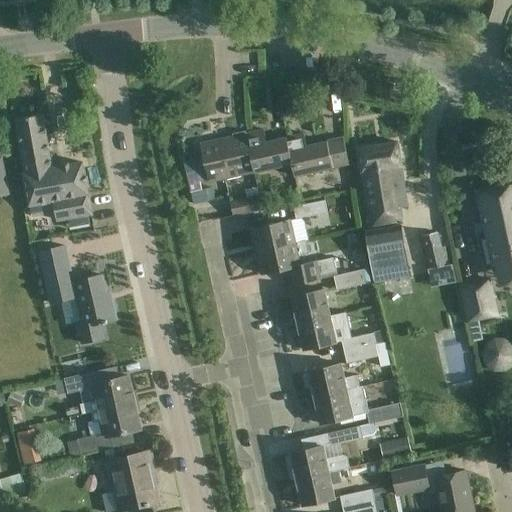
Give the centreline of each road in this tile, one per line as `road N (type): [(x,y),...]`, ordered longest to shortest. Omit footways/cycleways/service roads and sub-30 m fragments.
road 1 (tertiary): [(511,106),(375,52),(273,33),(206,27),(102,37)]
road 2 (residential): [(175,380),(102,37)]
road 3 (residential): [(274,511),(242,367)]
road 4 (residential): [(242,367),(210,226)]
road 5 (residential): [(203,511),(175,380)]
